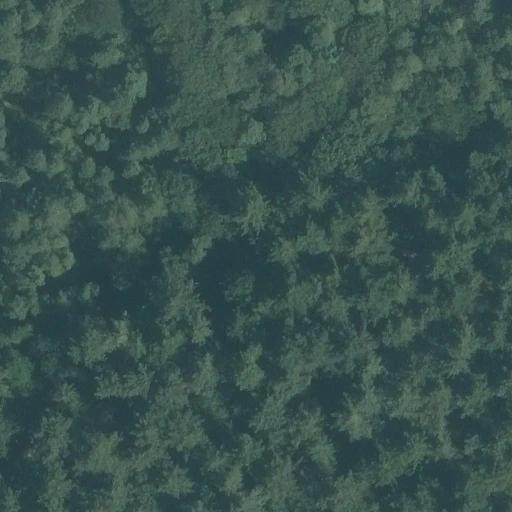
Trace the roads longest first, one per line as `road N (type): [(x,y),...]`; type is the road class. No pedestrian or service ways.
road 1 (track): [(0,370),(112,314),(263,259),(323,249),(401,250),(511,268)]
road 2 (track): [(407,511),(263,259)]
road 3 (track): [(159,0),(263,259)]
